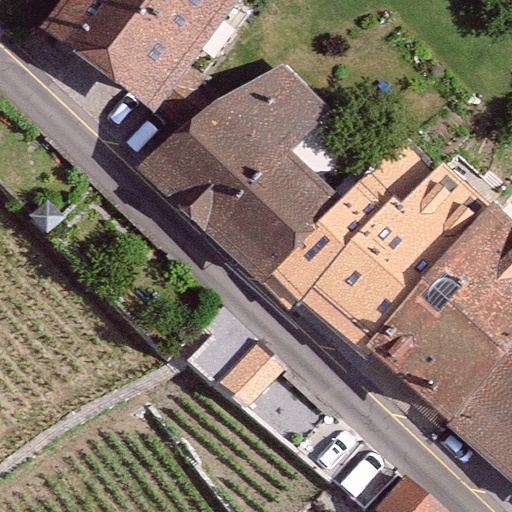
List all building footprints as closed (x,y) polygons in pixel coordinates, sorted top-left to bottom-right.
[(63,0),(40,32),(159,119),(247,0),(63,0)] [(290,57),(144,166),(270,286),(279,277),(350,202),(296,150),(340,105),(290,57)] [(362,355),(500,211),(418,132),(350,202),(279,277),(362,355)] [(511,222),(500,211),(362,355),(447,434),(453,428),(511,351),(511,222)] [(511,351),(453,428),(511,484),(511,351)] [(444,511),(407,482),(383,511),(444,511)]
